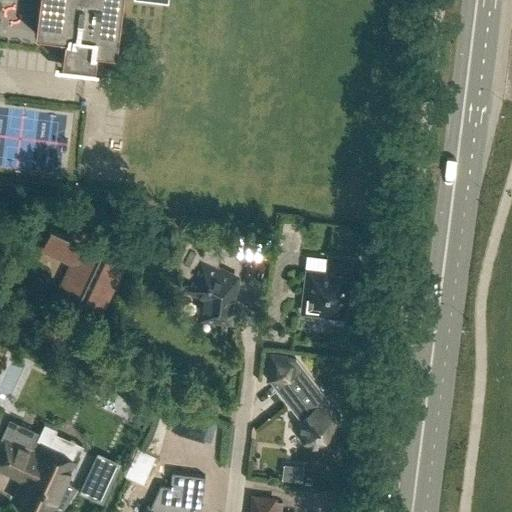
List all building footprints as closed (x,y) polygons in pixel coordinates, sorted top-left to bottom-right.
[(37,0),(33,34),(63,38),(60,63),(93,67),(95,53),(95,51),(114,54),(120,0),(156,0),(167,1),(165,0),(37,0)] [(270,63),(260,162),(333,169),(335,151),(305,148),(313,67),(270,63)] [(0,159),(70,167),(76,107),(0,98),(0,159)] [(74,226),(69,237),(49,228),(49,229),(50,230),(41,249),(71,263),(57,292),(76,301),(75,303),(76,304),(78,301),(101,312),(131,249),(136,240),(116,230),(101,262),(97,260),(101,252),(97,251),(102,240),(74,226)] [(268,257),(270,237),(234,233),(232,253),(268,257)] [(234,287),(235,278),(218,269),(220,243),(187,239),(173,268),(192,277),(186,288),(202,296),(200,318),(231,321),(232,304),(228,304),(230,286),(234,287)] [(355,277),(357,260),(328,256),(326,272),(306,270),(304,288),(306,288),(304,298),(303,298),(302,309),(304,311),(343,316),(348,276),(355,277)] [(64,343),(71,328),(43,315),(36,330),(64,343)] [(337,423),(339,414),(291,357),(271,354),(269,371),(283,389),(278,392),(300,419),(298,432),(307,443),(331,446),(334,423),(337,423)] [(203,441),(211,416),(177,406),(170,430),(177,432),(177,433),(203,441)] [(61,510),(77,486),(64,477),(72,459),(39,444),(44,433),(8,417),(0,435),(0,436),(3,438),(0,444),(0,466),(23,477),(13,498),(43,511),(47,511),(51,505),(61,510)] [(200,508),(202,490),(160,485),(148,510),(152,511),(151,511),(168,511),(169,504),(200,508)] [(270,511),(272,500),(253,498),(251,511),(270,511)]
